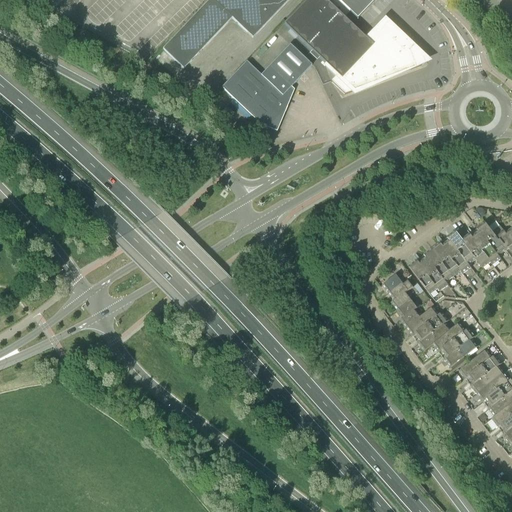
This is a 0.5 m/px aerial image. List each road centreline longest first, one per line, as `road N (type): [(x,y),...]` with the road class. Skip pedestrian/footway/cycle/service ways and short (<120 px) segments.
road 1 (trunk): [(420,511),(150,219),(0,86)]
road 2 (trunk): [(0,119),(192,299),(384,511)]
road 3 (residential): [(511,470),(455,396),(423,376),(367,287),(370,274),(470,201),(511,207)]
road 4 (trunk): [(465,511),(320,322),(258,225)]
road 5 (trunk): [(244,200),(227,171),(177,132),(0,37)]
road 6 (trunk): [(101,316),(148,381),(318,511)]
road 7 (tertiary): [(457,98),(384,120),(244,200)]
road 8 (tertiary): [(258,225),(384,150),(458,128)]
road 9 (tertiary): [(101,316),(258,225)]
road 10 (tertiary): [(244,200),(89,293)]
road 11 (trunk): [(0,186),(89,293)]
road 12 (residential): [(511,361),(473,302),(511,269)]
